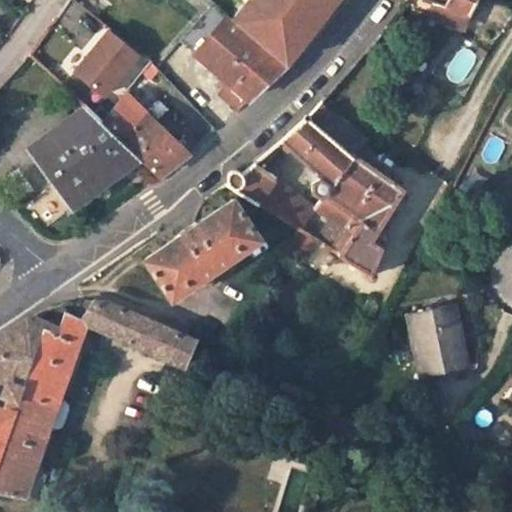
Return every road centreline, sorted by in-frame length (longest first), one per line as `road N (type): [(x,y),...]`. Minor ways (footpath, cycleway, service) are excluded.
road 1 (unclassified): [(369,0),(188,190),(59,274)]
road 2 (unknown): [(511,55),(425,192)]
road 3 (unknown): [(425,192),(324,113)]
